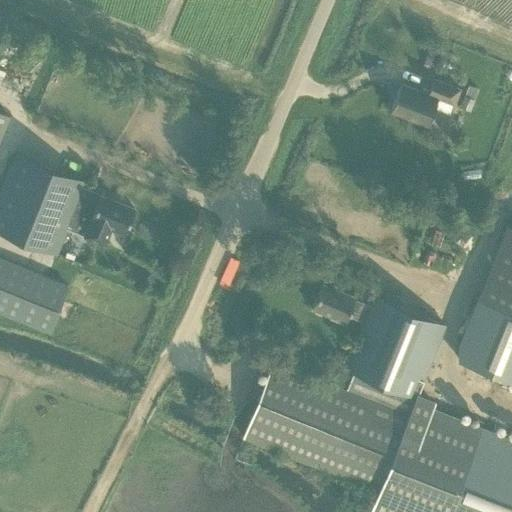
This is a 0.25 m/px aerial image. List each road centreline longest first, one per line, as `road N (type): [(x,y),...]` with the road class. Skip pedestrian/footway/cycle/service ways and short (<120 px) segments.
road 1 (unclassified): [(156,411),(328,0)]
road 2 (unknown): [(156,411),(143,410),(89,511)]
